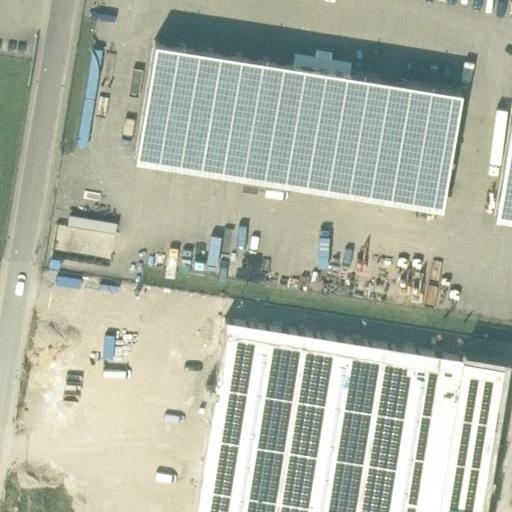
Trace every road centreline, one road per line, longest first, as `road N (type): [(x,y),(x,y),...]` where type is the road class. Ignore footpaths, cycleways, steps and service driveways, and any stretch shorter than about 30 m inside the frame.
road 1 (residential): [(23,256),(67,0)]
road 2 (residential): [(23,256),(0,399)]
